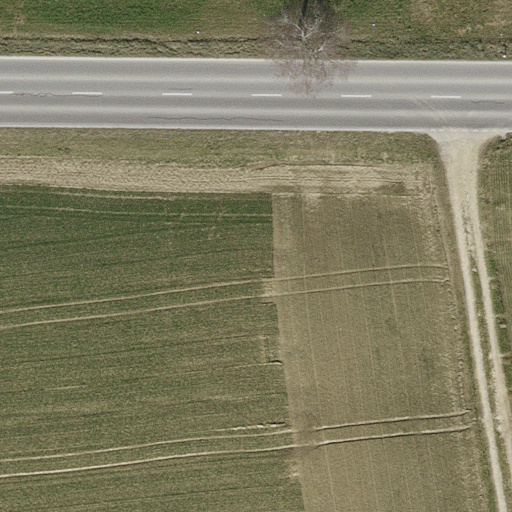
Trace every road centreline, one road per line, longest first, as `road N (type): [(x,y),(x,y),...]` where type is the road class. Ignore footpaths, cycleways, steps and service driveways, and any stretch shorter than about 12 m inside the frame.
road 1 (primary): [(0,93),(511,98)]
road 2 (track): [(511,484),(450,97)]
